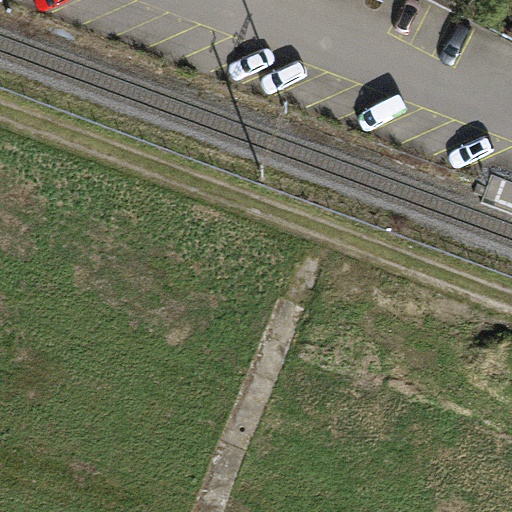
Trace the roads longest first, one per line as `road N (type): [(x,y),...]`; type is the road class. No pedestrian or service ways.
road 1 (track): [(0,120),(511,303)]
road 2 (track): [(207,511),(290,308)]
